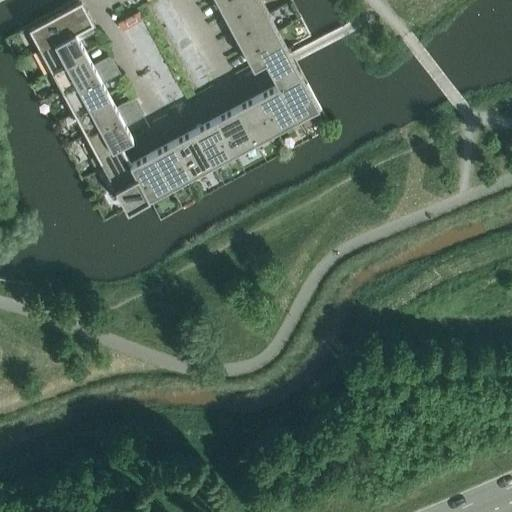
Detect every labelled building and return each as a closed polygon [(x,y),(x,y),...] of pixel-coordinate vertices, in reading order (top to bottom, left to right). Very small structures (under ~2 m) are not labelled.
[(40,47),(92,19),(81,0),(76,0),(28,26),(40,47)] [(246,0),(217,0),(224,12),(246,0)] [(233,30),(268,11),(261,0),(246,0),(224,12),(233,30)] [(277,29),(268,11),(233,30),(243,48),(277,29)] [(93,21),(92,19),(40,47),(52,69),(86,50),(80,39),(97,29),(93,21)] [(287,47),(277,29),(243,48),(252,66),(264,59),(287,47)] [(294,59),(287,47),(264,59),(271,71),(277,82),(278,81),(297,116),(318,104),(294,59)] [(63,90),(115,62),(110,53),(93,62),(86,50),(52,69),(63,90)] [(120,72),(115,62),(63,90),(75,111),(109,93),(102,81),(120,72)] [(297,116),(278,81),(277,82),(257,92),(276,127),(297,116)] [(276,127),(257,92),(247,98),(236,104),(246,122),(254,138),(276,127)] [(86,132),(137,105),(132,95),(115,105),(109,93),(75,111),(86,132)] [(254,138),(246,122),(236,104),(224,110),(215,115),(233,150),(254,138)] [(143,114),(137,105),(86,132),(97,153),(98,154),(120,142),(132,136),(126,123),(143,114)] [(233,150),(215,115),(204,121),(193,127),(203,145),(212,161),(233,150)] [(212,161),(203,145),(193,127),(181,133),(172,138),(191,173),(212,161)] [(191,173),(172,138),(151,149),(170,184),(191,173)] [(149,195),(130,161),(120,142),(98,154),(103,163),(127,207),(149,195)] [(170,184),(151,149),(130,161),(149,195),(170,184)] [(97,153),(90,156),(96,167),(103,163),(98,154),(97,153)]
